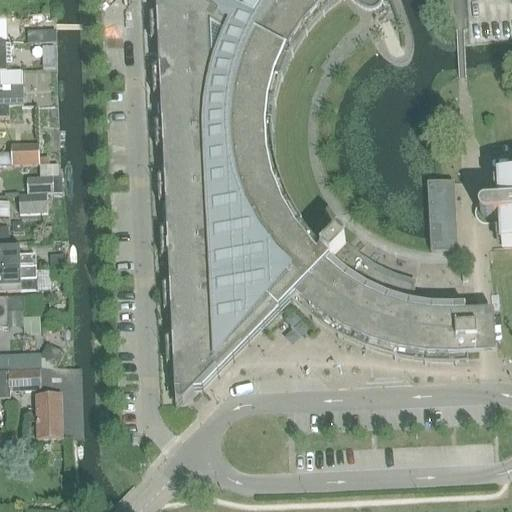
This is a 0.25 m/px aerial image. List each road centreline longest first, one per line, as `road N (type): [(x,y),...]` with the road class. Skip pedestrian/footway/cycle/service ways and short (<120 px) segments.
road 1 (unclassified): [(511,399),(236,407),(190,461)]
road 2 (unclassified): [(190,461),(243,484),(511,470)]
